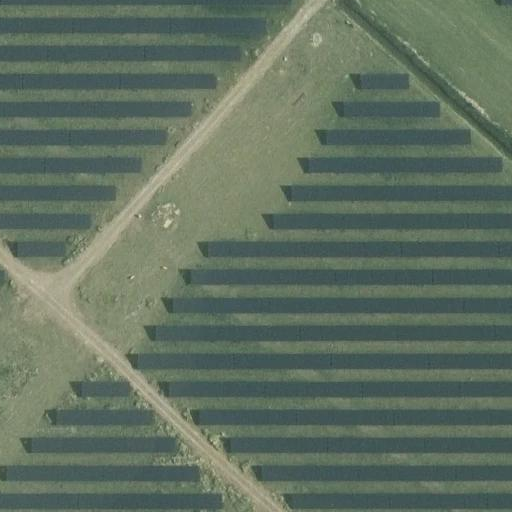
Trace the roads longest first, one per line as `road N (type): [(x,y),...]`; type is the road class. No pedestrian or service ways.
road 1 (track): [(0,246),(52,295),(312,0)]
road 2 (track): [(52,295),(275,511)]
